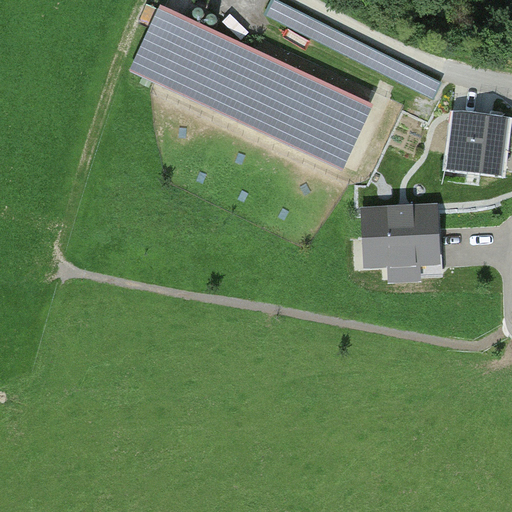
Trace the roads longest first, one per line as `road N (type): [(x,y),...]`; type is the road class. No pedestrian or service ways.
road 1 (track): [(144,0),(117,57),(49,295)]
road 2 (track): [(426,66),(298,0)]
